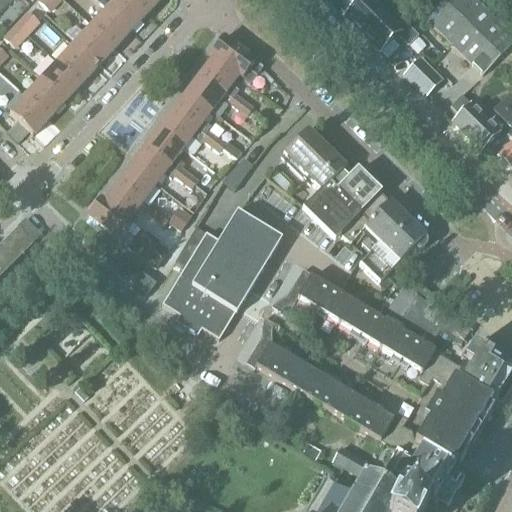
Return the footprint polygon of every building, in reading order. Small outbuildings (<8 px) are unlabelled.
[(0,0),(0,13),(13,0),(0,0)] [(60,1),(58,0),(41,0),(37,5),(48,14),(60,1)] [(127,0),(117,0),(106,12),(130,34),(146,17),(127,0)] [(161,0),(127,0),(146,17),(161,0)] [(368,0),(354,0),(350,5),(340,16),(358,34),(375,16),(364,5),(368,0)] [(446,0),(425,22),(471,67),(482,78),(511,47),(511,40),(470,0),(446,0)] [(106,12),(90,29),(114,51),(130,34),(106,12)] [(27,15),(15,29),(25,38),(38,25),(27,15)] [(387,27),(375,16),(358,34),(377,52),(394,34),(399,39),(410,29),(397,17),(387,27)] [(25,38),(15,29),(3,42),(13,51),(25,38)] [(114,51),(90,29),(75,46),(98,68),(114,51)] [(213,60),(212,61),(236,79),(237,78),(241,81),(248,73),(255,79),(262,70),(221,40),(209,57),(213,60)] [(72,49),(58,64),(81,86),(95,71),(72,49)] [(417,57),(410,64),(433,86),(440,79),(444,75),(421,53),(417,57)] [(212,61),(199,79),(223,97),(223,96),(230,88),(236,79),(212,61)] [(58,64),(44,79),(67,101),(81,86),(58,64)] [(410,64),(400,74),(423,97),(433,86),(410,64)] [(44,79),(29,94),(53,116),(67,101),(44,79)] [(199,79),(185,97),(209,115),(223,97),(199,79)] [(230,88),(223,96),(230,101),(233,97),(237,93),(230,88)] [(53,116),(29,94),(9,117),(32,138),(53,116)] [(185,97),(171,115),(202,138),(206,133),(208,130),(202,125),(209,115),(185,97)] [(233,97),(230,101),(227,106),(236,113),(242,104),(233,97)] [(449,110),(457,119),(450,126),(480,156),(499,137),(469,107),(469,108),(460,99),(449,110)] [(493,114),(506,126),(511,119),(511,106),(506,101),(493,114)] [(242,104),(236,113),(245,120),(252,111),(242,104)] [(171,115),(158,132),(182,151),(189,141),(196,146),(199,142),(202,138),(171,115)] [(158,132),(144,150),(175,174),(178,170),(182,165),(175,160),(182,151),(158,132)] [(206,133),(202,138),(199,142),(208,149),(215,140),(206,133)] [(304,211),(325,227),(344,205),(366,183),(356,173),(352,177),(345,171),(346,171),(345,170),(344,170),(316,142),(307,133),(282,159),(320,196),(304,211)] [(215,140),(208,149),(218,156),(221,152),(224,147),(215,140)] [(511,143),(496,160),(510,173),(511,170),(511,143)] [(224,147),(221,152),(235,163),(241,156),(226,145),(224,147)] [(144,150),(131,168),(155,187),(163,177),(169,181),(172,178),(175,174),(144,150)] [(131,168),(117,186),(141,205),(155,187),(131,168)] [(178,170),(175,174),(172,178),(181,185),(187,177),(178,170)] [(187,177),(181,185),(190,192),(193,188),(197,184),(187,177)] [(344,205),(325,227),(349,247),(362,232),(369,239),(360,248),(369,256),(358,268),(378,287),(413,251),(416,253),(420,254),(422,252),(425,250),(426,247),(426,244),(424,241),(425,240),(412,227),(411,227),(393,209),(389,213),(386,209),(389,205),(388,206),(379,197),(380,196),(366,183),(344,205)] [(197,184),(193,188),(203,196),(207,192),(197,184)] [(117,186),(104,204),(128,222),(141,205),(117,186)] [(128,222),(104,204),(103,205),(99,202),(86,219),(126,249),(132,241),(125,235),(131,227),(127,224),(128,222)] [(150,206),(148,210),(144,215),(153,222),(160,213),(150,206)] [(169,220),(160,213),(153,222),(162,229),(169,220)] [(170,226),(180,233),(190,220),(180,213),(170,226)] [(174,265),(184,271),(161,309),(178,319),(174,326),(175,327),(176,324),(185,330),(184,332),(196,340),(200,333),(217,344),(279,242),(237,216),(219,246),(195,231),(174,265)] [(24,221),(16,229),(32,245),(40,237),(24,221)] [(16,229),(8,237),(24,253),(32,245),(16,229)] [(8,237),(0,245),(16,261),(24,253),(8,237)] [(0,245),(0,260),(8,269),(16,261),(0,245)] [(0,260),(0,276),(0,277),(8,269),(0,260)] [(293,306),(296,301),(309,279),(310,280),(311,278),(302,273),(286,299),(283,300),(280,302),(277,304),(276,305),(272,308),(270,310),(279,315),(282,312),(286,310),(289,308),(293,306)] [(132,288),(145,298),(155,286),(141,276),(132,288)] [(310,308),(317,313),(330,292),(310,280),(309,279),(296,301),(308,309),(306,313),(307,313),(310,308)] [(434,344),(440,334),(460,347),(469,332),(450,320),(427,307),(406,291),(396,305),(389,317),(434,344)] [(326,319),(337,326),(351,305),(330,292),(317,313),(325,318),(322,323),(323,323),(326,319)] [(351,333),(359,338),(371,317),(351,305),(337,326),(350,334),(347,338),(348,338),(351,333)] [(367,344),(379,351),(392,330),(371,317),(359,338),(367,343),(363,348),(364,348),(367,344)] [(253,372),(255,370),(254,370),(267,348),(268,348),(271,343),(270,338),(271,332),(272,327),(264,321),(263,323),(262,325),(261,329),(261,331),(261,341),(245,367),(253,372)] [(392,358),(400,363),(413,342),(392,330),(379,351),(391,359),(388,363),(389,363),(392,358)] [(408,369),(420,376),(433,355),(434,355),(413,342),(400,363),(408,367),(405,372),(406,373),(408,369)] [(255,370),(275,382),(288,361),(280,357),(283,352),(280,356),(268,348),(267,348),(254,370),(255,370)] [(459,370),(451,383),(490,407),(491,407),(492,407),(501,413),(511,394),(511,371),(473,348),(463,363),(464,363),(460,369),(459,370)] [(450,385),(451,383),(459,370),(433,355),(420,376),(418,380),(419,384),(427,389),(431,382),(436,385),(435,385),(439,388),(450,385)] [(275,382),(296,395),(309,373),(297,366),(300,362),(299,361),(296,366),(288,361),(275,382)] [(296,395),(317,407),(329,386),(322,382),(325,377),(324,376),(321,380),(309,373),(296,395)] [(475,440),(492,412),(488,410),(490,407),(451,383),(450,385),(432,415),(414,445),(412,447),(452,470),(454,467),(457,469),(475,440)] [(317,407),(338,420),(351,398),(339,391),(341,387),(340,386),(337,391),(329,386),(317,407)] [(338,420),(358,432),(371,411),(363,406),(366,402),(365,401),(363,405),(351,398),(338,420)] [(358,432),(379,445),(392,423),(380,415),(382,411),(381,411),(378,416),(371,411),(358,432)] [(405,460),(412,447),(414,445),(413,445),(411,434),(407,432),(402,430),(406,422),(398,418),(394,419),(392,423),(379,445),(405,460)] [(452,470),(420,452),(420,453),(409,472),(400,467),(391,482),(431,506),(432,506),(433,503),(445,511),(463,482),(451,474),(453,472),(452,472),(453,471),(452,471),(452,470)] [(338,453),(330,467),(360,483),(368,469),(338,453)] [(417,511),(399,502),(398,505),(396,504),(396,505),(391,502),(392,495),(389,488),(383,484),(376,485),(370,489),(370,490),(361,484),(349,504),(346,502),(328,492),(317,511),(417,511)]
